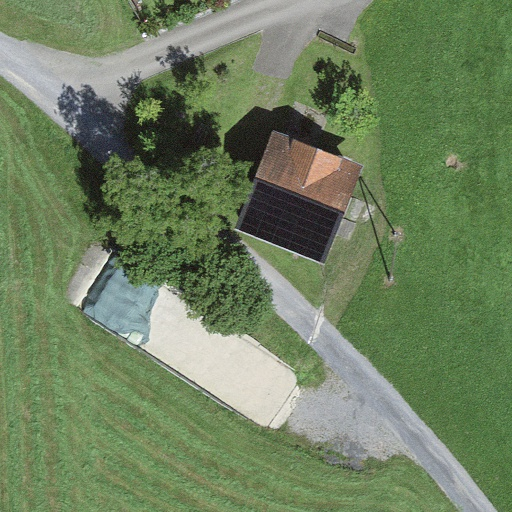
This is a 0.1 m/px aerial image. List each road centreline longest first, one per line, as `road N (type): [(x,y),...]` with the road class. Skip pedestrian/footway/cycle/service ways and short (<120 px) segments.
road 1 (residential): [(72,95),(288,299),(476,511)]
road 2 (unclassified): [(72,95),(293,0)]
